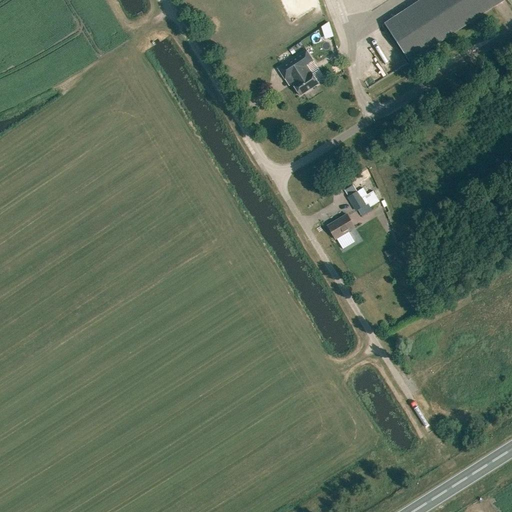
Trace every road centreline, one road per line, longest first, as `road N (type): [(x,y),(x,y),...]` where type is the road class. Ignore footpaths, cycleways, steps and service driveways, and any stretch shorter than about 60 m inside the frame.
road 1 (unclassified): [(424,424),(275,177)]
road 2 (unclassified): [(275,177),(511,31)]
road 3 (unclassified): [(275,177),(166,0)]
